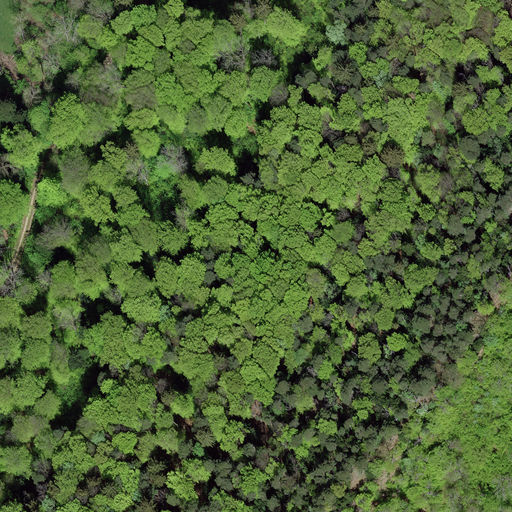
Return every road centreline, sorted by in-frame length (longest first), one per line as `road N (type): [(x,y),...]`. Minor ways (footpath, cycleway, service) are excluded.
road 1 (track): [(0,286),(47,160),(145,0)]
road 2 (track): [(106,0),(64,132)]
